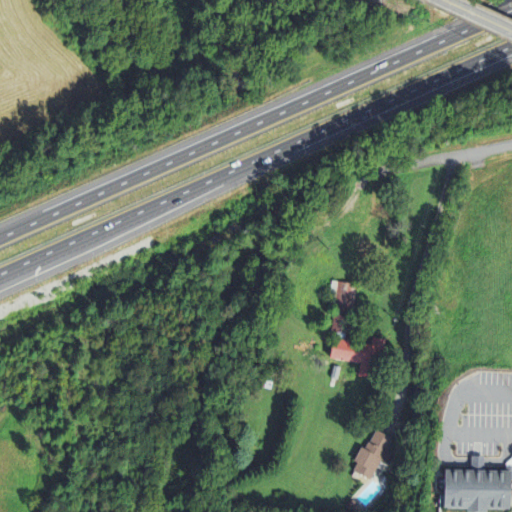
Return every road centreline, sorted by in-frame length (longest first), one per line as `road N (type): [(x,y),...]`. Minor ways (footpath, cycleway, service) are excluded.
road 1 (motorway): [(511,9),(0,237)]
road 2 (motorway): [(0,270),(511,44)]
road 3 (residential): [(511,144),(390,168)]
